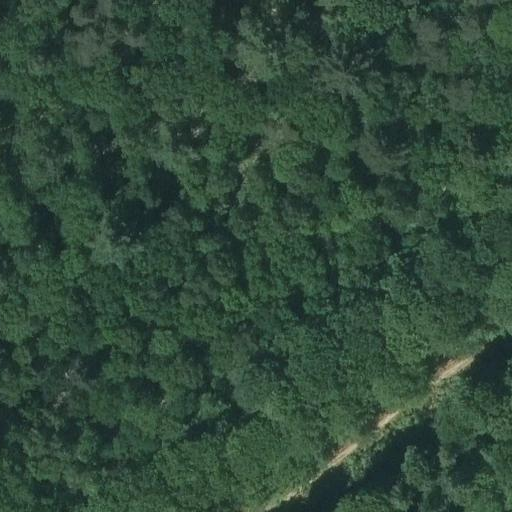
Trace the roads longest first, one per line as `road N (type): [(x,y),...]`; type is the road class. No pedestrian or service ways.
road 1 (track): [(0,210),(66,154),(325,42)]
road 2 (track): [(228,511),(355,389),(511,293)]
road 3 (track): [(511,89),(491,75),(325,42)]
